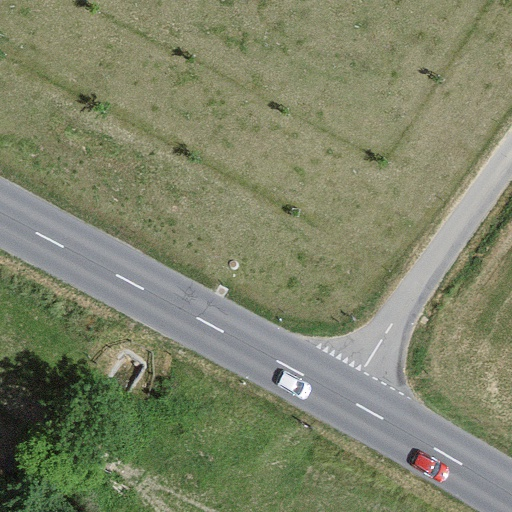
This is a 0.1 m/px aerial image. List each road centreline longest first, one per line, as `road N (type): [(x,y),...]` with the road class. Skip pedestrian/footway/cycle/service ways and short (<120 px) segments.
road 1 (tertiary): [(0,213),(511,494)]
road 2 (track): [(511,158),(340,398)]
